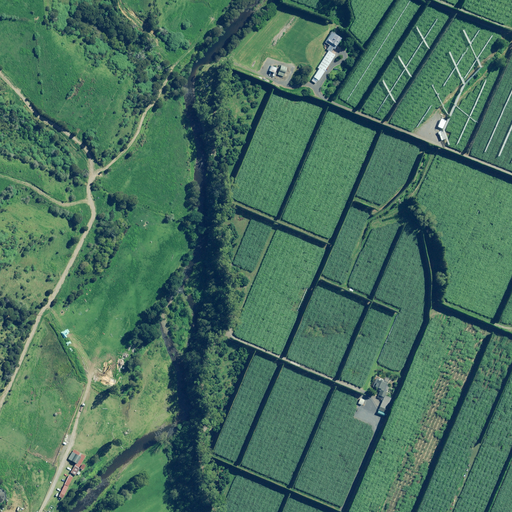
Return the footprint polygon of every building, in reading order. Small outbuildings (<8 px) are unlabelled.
[(328,50),(330,52),(333,48),(334,49),(342,38),(331,31),(324,42),(329,45),(326,49),(328,50)] [(330,52),(328,50),(317,67),(319,68),(311,80),(316,84),(335,55),(330,52)] [(287,67),(281,65),(278,74),(283,76),(287,67)] [(388,382),(376,377),(374,382),(372,386),(380,389),(376,397),(383,399),(386,392),(384,391),(388,382)] [(86,457),(73,450),(67,459),(75,464),(70,473),(75,476),(79,469),(86,457)] [(72,478),(68,476),(64,483),(69,485),(72,478)] [(68,488),(63,485),(60,492),(65,495),(68,488)]
